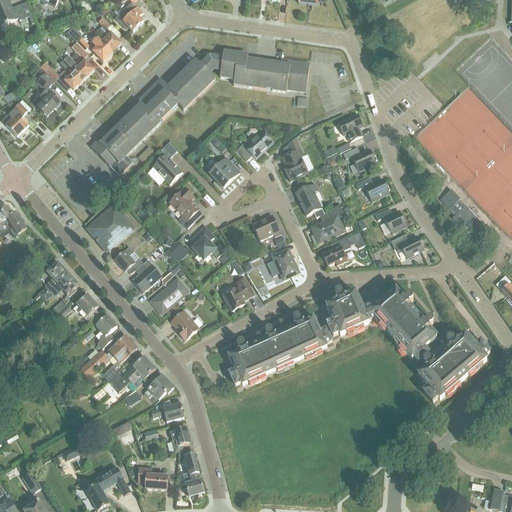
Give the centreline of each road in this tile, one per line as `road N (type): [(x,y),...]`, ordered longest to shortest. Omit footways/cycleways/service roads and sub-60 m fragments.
road 1 (residential): [(455,262),(403,181),(351,43),(187,20)]
road 2 (residential): [(174,365),(18,180)]
road 3 (residential): [(18,180),(187,20)]
road 4 (residential): [(174,365),(319,280)]
road 5 (residential): [(220,511),(196,402),(174,365)]
road 6 (residential): [(319,280),(441,271),(455,262)]
